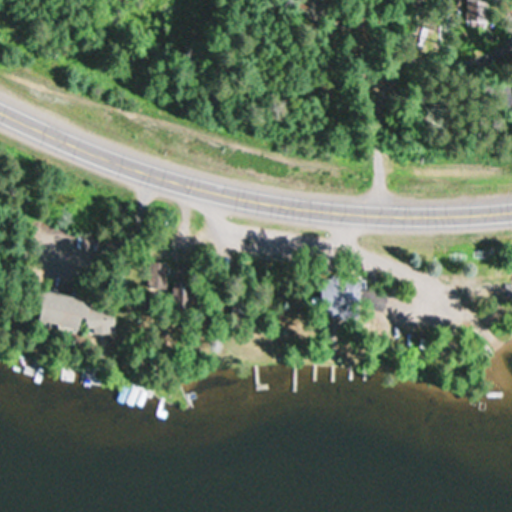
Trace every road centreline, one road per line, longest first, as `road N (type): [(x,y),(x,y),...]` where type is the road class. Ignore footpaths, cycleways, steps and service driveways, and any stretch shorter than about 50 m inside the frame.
road 1 (trunk): [(511,211),(388,217),(255,203),(109,153),(0,103)]
road 2 (residential): [(388,217),(370,100),(376,73),(402,35),(409,0)]
